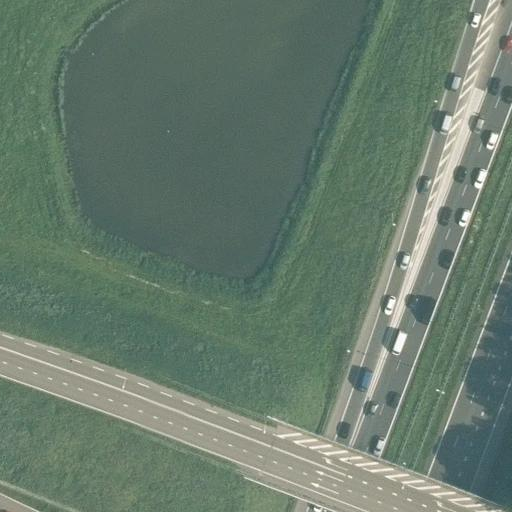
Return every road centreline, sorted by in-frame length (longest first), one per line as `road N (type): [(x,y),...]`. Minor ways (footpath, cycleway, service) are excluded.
road 1 (motorway): [(483,0),(373,361),(341,510)]
road 2 (motorway): [(511,61),(341,510)]
road 3 (trunk): [(416,511),(0,362)]
road 4 (motorway): [(430,511),(511,295)]
